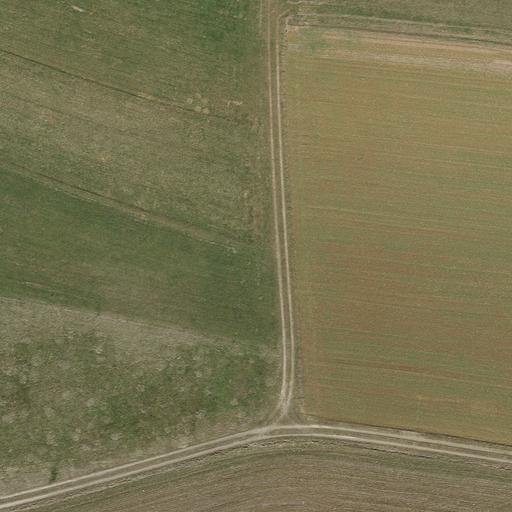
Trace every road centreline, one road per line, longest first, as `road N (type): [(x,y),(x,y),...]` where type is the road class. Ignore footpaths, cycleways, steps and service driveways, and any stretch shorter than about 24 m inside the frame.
road 1 (track): [(0,502),(267,432),(511,457)]
road 2 (track): [(267,432),(290,390),(278,0)]
